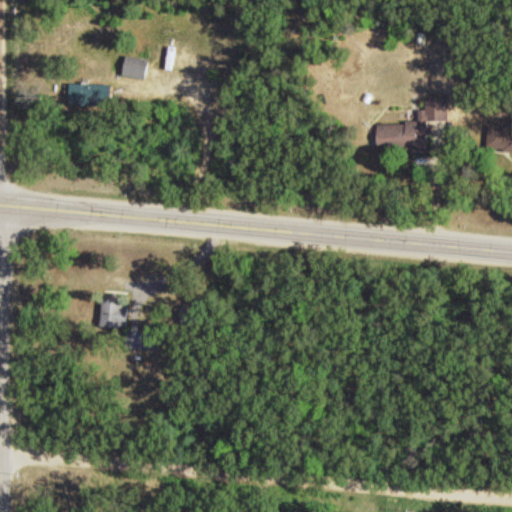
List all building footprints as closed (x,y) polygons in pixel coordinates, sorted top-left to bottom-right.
[(150,79),(154,59),(129,54),(125,74),(150,79)] [(70,84),(70,104),(116,104),(116,84),(70,84)] [(434,136),(427,117),(409,123),(416,142),(434,136)] [(407,130),(393,135),(395,141),(409,136),(407,130)] [(119,300),(106,300),(106,324),(119,324),(119,300)]
